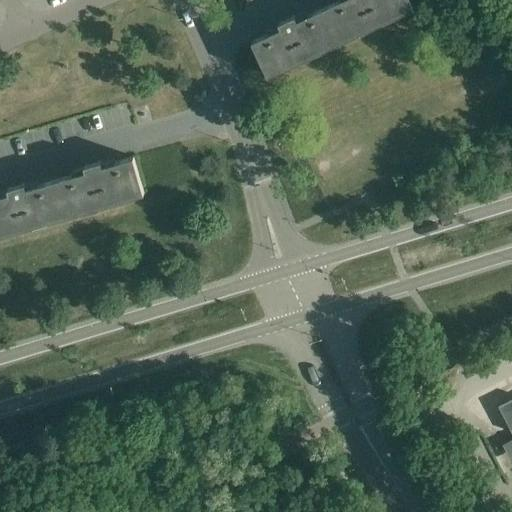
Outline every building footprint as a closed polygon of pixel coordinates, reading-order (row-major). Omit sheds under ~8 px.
[(340,0),(325,7),(341,41),(414,7),(410,0),(340,0)] [(281,28),(252,41),(268,76),(341,41),(325,7),(297,20),(295,16),(279,23),(281,28)] [(56,179),(66,216),(144,193),(133,157),(103,166),(101,161),(84,166),(86,171),(56,179)] [(9,193),(0,195),(0,234),(66,216),(56,179),(26,188),(25,183),(8,188),(9,193)] [(511,398),(498,406),(511,433),(511,432),(511,398)]
